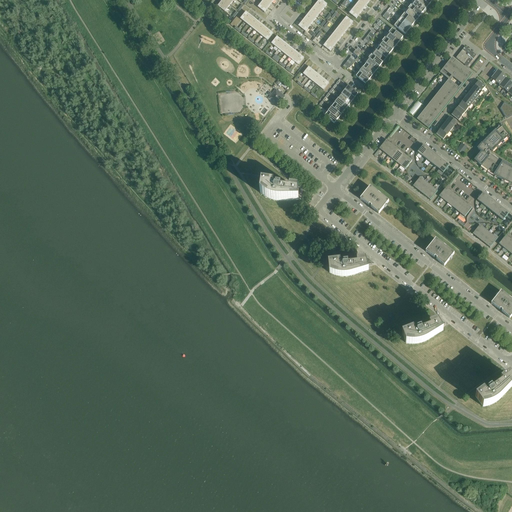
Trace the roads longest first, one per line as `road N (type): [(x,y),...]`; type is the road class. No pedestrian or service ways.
road 1 (residential): [(508,362),(316,208),(333,188)]
road 2 (residential): [(511,330),(333,188)]
road 3 (residential): [(484,0),(392,113)]
